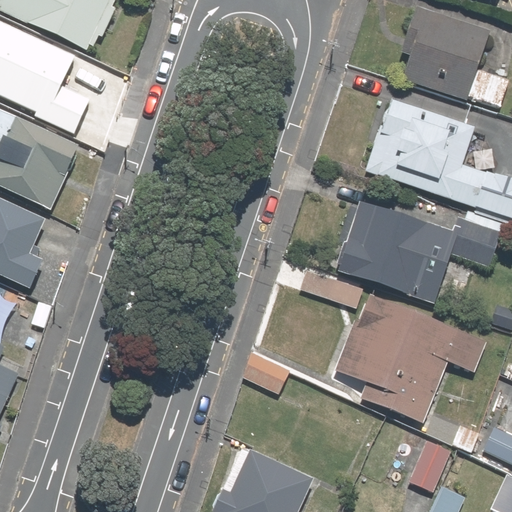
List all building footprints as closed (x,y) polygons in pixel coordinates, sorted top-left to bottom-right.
[(109,2),(109,0),(0,0),(0,16),(83,56),(86,50),(92,52),(115,5),(109,2)] [(488,32),(411,7),(402,33),(410,36),(397,77),(499,110),(508,82),(475,72),(488,32)] [(94,70),(11,28),(1,50),(0,49),(0,102),(63,133),(94,70)] [(511,180),(461,163),(474,125),(388,96),(361,174),(511,225),(511,180)] [(76,146),(0,112),(0,193),(47,213),(76,146)] [(0,281),(20,291),(33,262),(21,256),(37,218),(0,201),(0,281)] [(448,235),(358,202),(333,270),(427,305),(445,255),(485,270),(499,232),(456,215),(448,235)] [(360,387),(354,404),(411,425),(409,430),(424,436),(444,382),(437,379),(442,368),(464,376),(478,339),(364,296),(353,325),(348,323),(328,376),(360,387)] [(511,329),(511,301),(495,296),(484,327),(510,336),(511,329)] [(249,345),(232,378),(272,398),(288,364),(249,345)] [(0,349),(1,347),(0,346),(0,397),(12,372),(0,365),(0,349)] [(477,436),(455,426),(445,447),(467,457),(477,436)] [(511,438),(491,428),(479,452),(511,468),(511,467),(511,438)] [(447,452),(423,440),(401,485),(424,497),(447,452)] [(235,445),(204,511),(293,511),(309,479),(235,445)] [(511,511),(511,475),(504,472),(483,511),(511,511)] [(456,511),(462,500),(436,487),(424,511),(456,511)]
